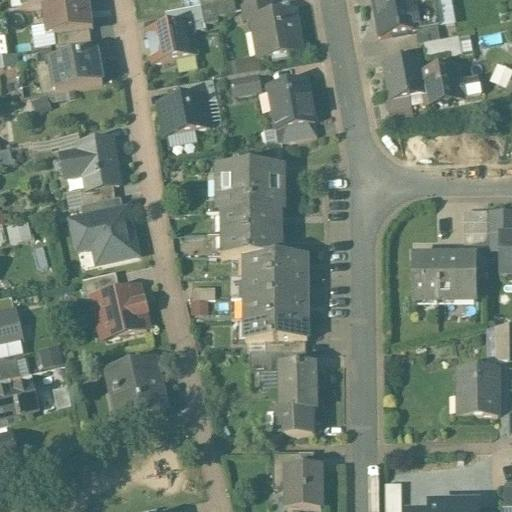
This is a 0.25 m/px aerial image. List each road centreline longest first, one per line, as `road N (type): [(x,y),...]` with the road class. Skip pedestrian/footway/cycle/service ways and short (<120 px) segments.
road 1 (residential): [(117,0),(164,273),(219,511)]
road 2 (residential): [(365,511),(361,181)]
road 3 (residential): [(361,181),(327,0)]
road 4 (residential): [(361,181),(511,181)]
